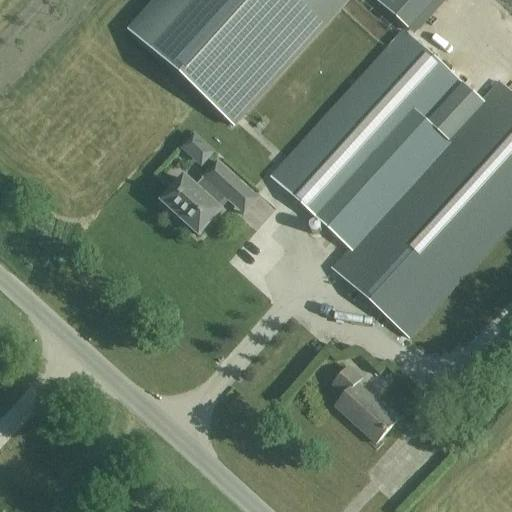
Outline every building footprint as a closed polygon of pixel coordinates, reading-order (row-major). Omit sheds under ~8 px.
[(233,127),(348,0),(161,0),(131,34),(233,127)] [(436,0),(372,0),(408,32),(436,0)] [(511,94),(502,85),(449,143),(429,125),(464,86),(405,33),(272,180),(278,186),(288,195),(342,244),(359,225),(357,223),(363,218),(353,209),(375,185),(395,203),(333,271),(408,339),(511,224),(511,94)] [(257,202),(258,200),(218,164),(204,179),(205,180),(196,190),(185,180),(163,204),(197,234),(199,237),(221,213),(217,210),(226,200),(243,215),(244,216),(245,214),(257,202)] [(398,422),(357,385),(362,381),(350,369),(333,387),(345,398),(335,409),(376,446),(398,422)]
